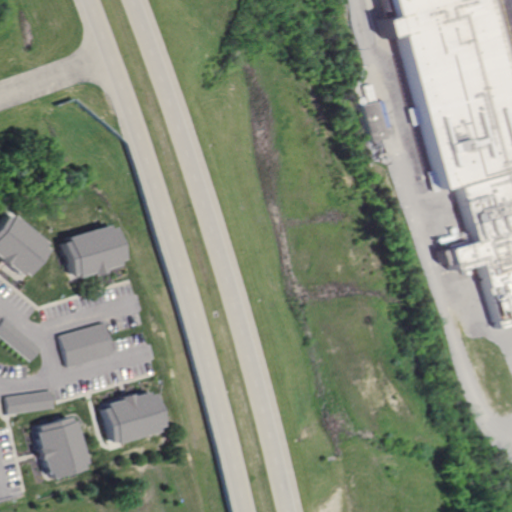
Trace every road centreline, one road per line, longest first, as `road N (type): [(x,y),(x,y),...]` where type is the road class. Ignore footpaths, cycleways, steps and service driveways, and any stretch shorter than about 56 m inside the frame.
road 1 (trunk): [(83,0),(168,239),(245,511)]
road 2 (trunk): [(286,511),(237,319),(126,0)]
road 3 (residential): [(0,309),(42,339),(109,318)]
